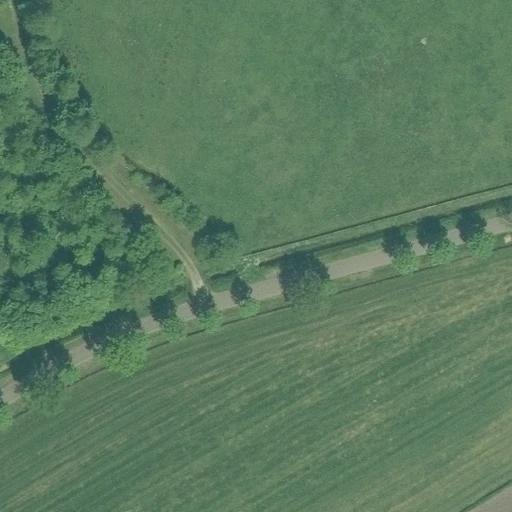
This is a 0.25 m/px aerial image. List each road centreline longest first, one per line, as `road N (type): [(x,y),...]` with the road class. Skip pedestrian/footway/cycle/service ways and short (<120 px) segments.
road 1 (unclassified): [(511,223),(142,330),(0,400)]
road 2 (track): [(206,308),(170,240),(65,119),(14,0)]
